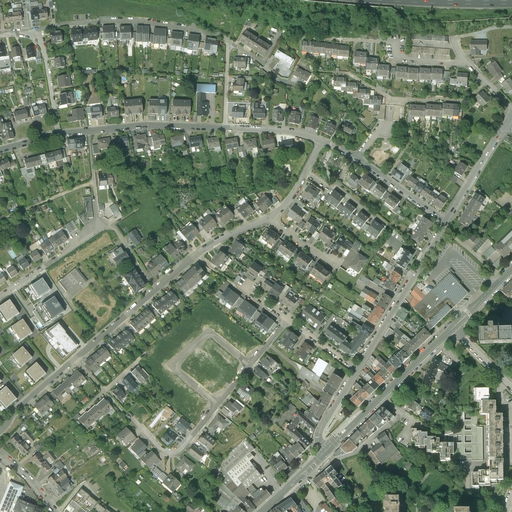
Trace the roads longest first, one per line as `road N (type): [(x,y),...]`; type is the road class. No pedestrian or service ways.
road 1 (residential): [(270,216),(200,250),(0,431)]
road 2 (residential): [(287,319),(181,448),(162,450),(128,415)]
road 3 (residential): [(231,43),(218,34),(123,21),(43,28),(36,37)]
road 4 (secondary): [(325,450),(452,328)]
road 5 (residential): [(357,369),(445,221)]
road 6 (residential): [(224,128),(58,133)]
road 7 (residential): [(445,221),(321,141)]
road 8 (residential): [(0,296),(101,224)]
